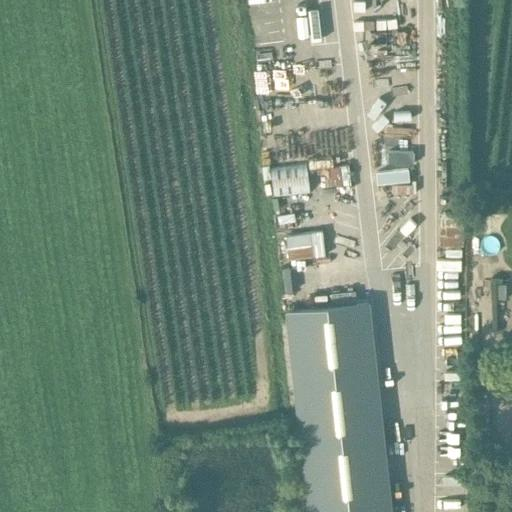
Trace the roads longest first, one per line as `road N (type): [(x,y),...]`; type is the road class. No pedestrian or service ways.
road 1 (unknown): [(412,430),(388,369),(338,0)]
road 2 (unknown): [(429,0),(422,398)]
